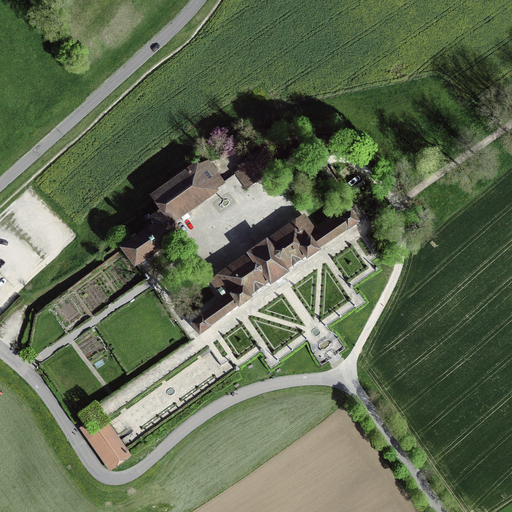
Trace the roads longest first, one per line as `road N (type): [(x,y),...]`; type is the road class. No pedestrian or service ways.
road 1 (residential): [(0,348),(114,479),(247,390),(344,375),(439,511)]
road 2 (tertiary): [(197,0),(0,185)]
road 3 (track): [(396,201),(511,121)]
